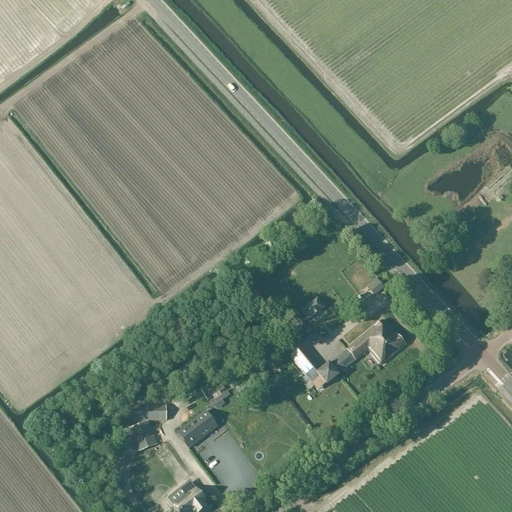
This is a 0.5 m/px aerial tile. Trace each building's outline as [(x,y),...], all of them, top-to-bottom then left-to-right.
[(383,288),(376,280),(366,287),(373,296),(383,288)] [(316,302),(301,312),(307,321),(322,310),(316,302)] [(300,348),(289,357),(316,389),(318,391),(325,385),(326,387),(338,377),(337,376),(355,361),(355,362),(355,361),(363,355),(368,351),(380,365),(379,365),(380,366),(381,366),(381,365),(404,346),(404,347),(405,346),(404,345),(396,335),(394,337),(382,322),(381,323),(376,327),(329,366),(328,364),(319,371),(300,348)] [(218,380),(200,390),(207,401),(213,398),(213,399),(209,402),(212,407),(214,406),(222,401),(230,396),(226,391),(218,397),(217,395),(225,391),(218,380)] [(147,422),(165,423),(166,406),(131,405),(130,422),(142,423),(129,429),(137,453),(157,446),(147,422)] [(189,449),(217,428),(205,412),(199,416),(198,415),(175,433),(189,449)] [(187,496),(174,506),(178,511),(199,511),(205,508),(202,504),(204,502),(189,484),(182,490),(187,496)]
